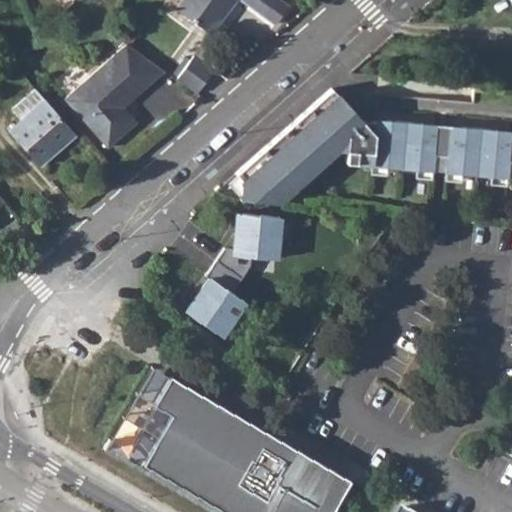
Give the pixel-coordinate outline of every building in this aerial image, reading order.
[(189,0),(181,12),(211,34),(236,0),(243,0),(276,24),(289,6),(280,0),(189,0)] [(152,10),(125,2),(118,26),(145,33),(152,10)] [(116,55),(145,88),(166,71),(128,44),(116,55)] [(196,51),(177,76),(198,91),(217,66),(196,51)] [(65,100),(108,149),(137,123),(124,108),(118,101),(123,97),(129,103),(145,88),(116,55),(65,100)] [(39,165),(75,134),(35,89),(17,106),(26,116),(10,131),(39,165)] [(511,155),(511,131),(424,125),(424,124),(388,120),(388,122),(361,120),(331,89),(235,174),(241,181),(239,197),(279,201),(286,195),(281,189),(292,180),(293,180),(309,166),(307,164),(321,152),(323,154),(339,140),(337,138),(345,131),(348,135),(346,162),(432,170),(434,157),(435,148),(448,150),(447,158),(446,171),(461,173),(507,176),(508,163),(509,155),(511,155)] [(118,101),(124,108),(129,103),(123,97),(118,101)] [(281,189),(286,195),(337,150),(346,151),(348,135),(345,131),(337,138),(339,140),(323,154),(321,152),(307,164),(309,166),(293,180),(292,180),(281,189)] [(434,157),(447,158),(448,150),(435,148),(434,157)] [(278,211),(230,207),(226,246),(226,252),(249,254),(274,256),(278,211)] [(334,242),(351,244),(351,233),(335,231),(334,242)] [(249,254),(226,252),(226,246),(224,245),(216,256),(241,274),(248,264),(249,254)] [(216,256),(205,270),(231,289),(241,274),(216,256)] [(205,270),(179,305),(219,334),(244,298),(231,289),(205,270)] [(300,300),(282,328),(307,345),(325,317),(300,300)] [(153,403),(170,374),(151,364),(103,447),(214,511),(229,511),(142,462),(170,413),(153,403)] [(273,434),(170,374),(153,403),(170,413),(142,462),(229,511),(330,511),(350,478),(273,434)] [(394,511),(398,506),(385,498),(376,511),(394,511)]
